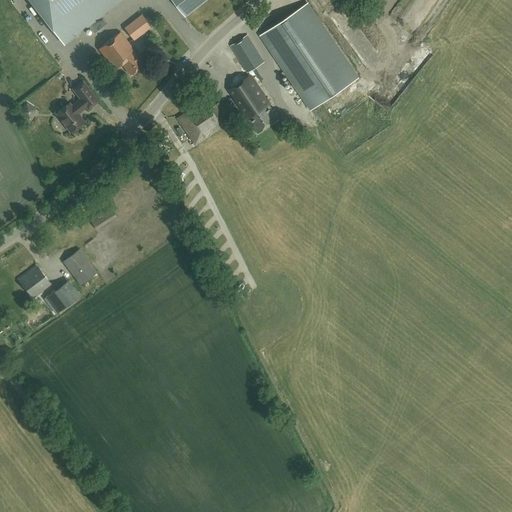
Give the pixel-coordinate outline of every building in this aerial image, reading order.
[(94,32),(106,23),(99,14),(104,10),(104,11),(117,0),(30,0),(52,28),(52,27),(53,29),(54,30),(55,31),(56,32),(58,32),(59,33),(64,34),(65,34),(67,34),(68,34),(70,34),(71,34),(73,33),(74,32),(76,32),(77,31),(84,25),(86,24),(88,27),(88,26),(93,32),(94,31),(94,32)] [(174,0),(185,14),(203,0),(174,0)] [(308,4),(261,35),(311,109),(358,78),(308,4)] [(141,15),(125,28),(134,39),(150,26),(141,15)] [(404,19),(400,34),(410,36),(414,21),(404,19)] [(129,73),(142,63),(134,52),(135,52),(120,32),(98,49),(113,68),(121,62),(129,73)] [(247,72),(264,62),(247,36),(231,46),(247,72)] [(268,102),(265,97),(250,75),(229,90),(258,133),(279,119),(267,102),(268,102)] [(89,90),(82,81),(72,88),(79,97),(81,99),(71,106),(69,103),(56,113),(71,131),(83,122),(77,114),(86,106),(88,109),(98,101),(89,90)] [(351,106),(360,100),(351,85),(342,91),(351,106)] [(196,145),(232,119),(220,102),(212,108),(205,98),(177,118),(196,145)] [(25,103),(20,115),(38,123),(44,111),(25,103)] [(111,208),(91,221),(96,229),(117,216),(111,208)] [(49,257),(58,250),(52,242),(43,250),(49,257)] [(80,284),(97,272),(79,249),(63,261),(80,284)] [(33,298),(50,284),(37,266),(19,280),(33,298)] [(57,313),(80,295),(69,280),(45,298),(57,313)]
